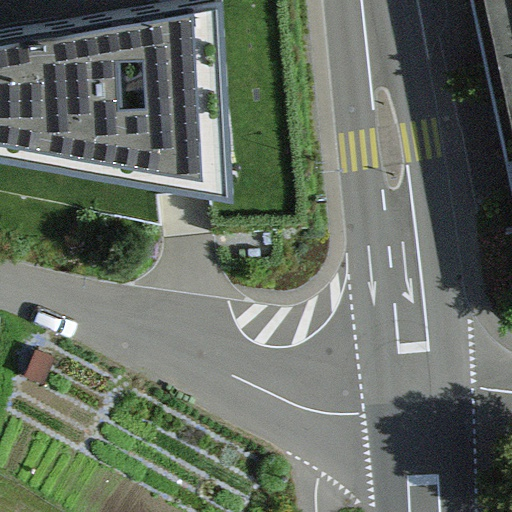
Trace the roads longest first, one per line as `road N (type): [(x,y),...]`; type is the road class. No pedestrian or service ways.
road 1 (secondary): [(417,387),(368,0)]
road 2 (secondary): [(424,511),(417,387)]
